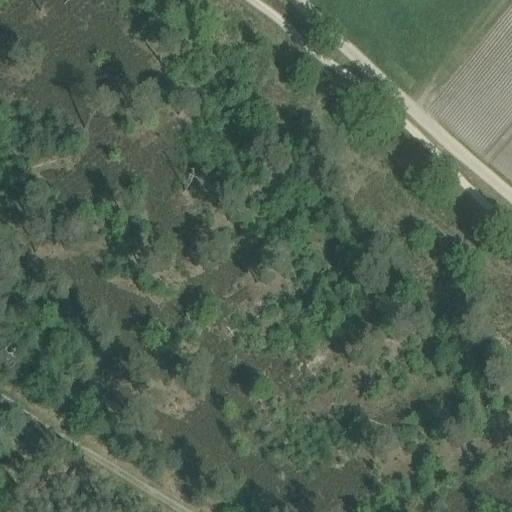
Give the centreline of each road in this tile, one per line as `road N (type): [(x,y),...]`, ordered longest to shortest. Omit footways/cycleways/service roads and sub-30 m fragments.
road 1 (track): [(511,176),(324,0)]
road 2 (track): [(0,389),(198,511)]
